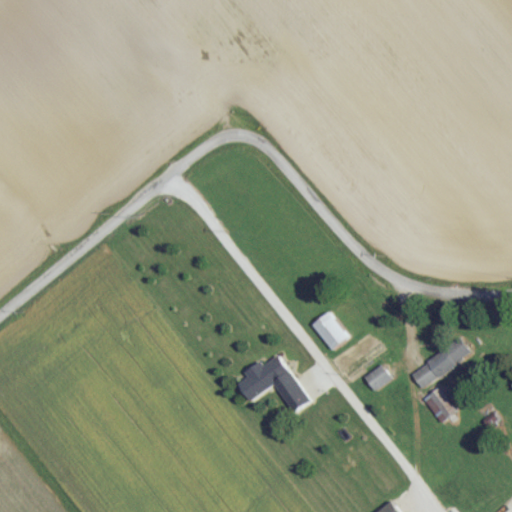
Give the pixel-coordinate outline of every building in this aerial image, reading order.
[(315,332),(335,357),(351,344),(331,319),(315,332)] [(425,396),(475,363),(464,345),(413,379),(425,396)] [(241,390),(253,408),(293,380),(281,362),(241,390)] [(377,397),(394,385),(384,371),(367,383),(377,397)] [(426,404),(442,430),(459,420),(443,394),(426,404)]
